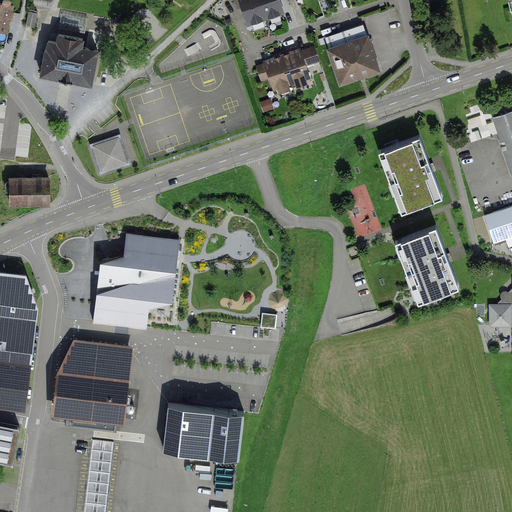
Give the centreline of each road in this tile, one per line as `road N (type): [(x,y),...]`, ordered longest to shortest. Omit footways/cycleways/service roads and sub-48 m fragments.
road 1 (secondary): [(85,208),(428,91)]
road 2 (residential): [(26,232),(49,315),(21,511)]
road 3 (unclassified): [(0,71),(52,130),(85,208)]
road 4 (residential): [(390,0),(249,47)]
